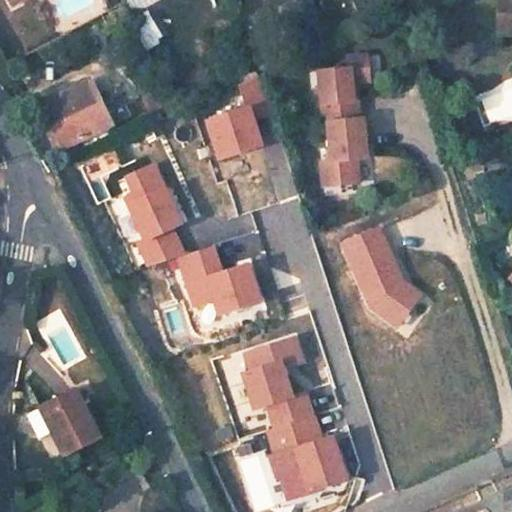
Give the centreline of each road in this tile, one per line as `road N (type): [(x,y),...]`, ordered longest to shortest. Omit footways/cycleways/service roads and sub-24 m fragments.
road 1 (residential): [(34,184),(196,511)]
road 2 (unknown): [(392,509),(287,228)]
road 3 (residential): [(34,184),(0,378)]
road 4 (unclassified): [(386,511),(511,458)]
